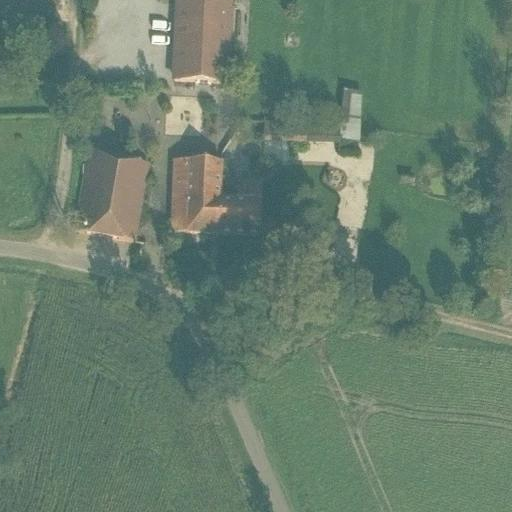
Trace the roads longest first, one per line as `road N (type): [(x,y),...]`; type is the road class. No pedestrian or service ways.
road 1 (unclassified): [(281,511),(211,349),(178,305),(87,262),(0,248)]
road 2 (track): [(170,299),(211,280),(255,278),(356,293),(511,332)]
road 3 (track): [(39,252),(72,144),(77,0)]
